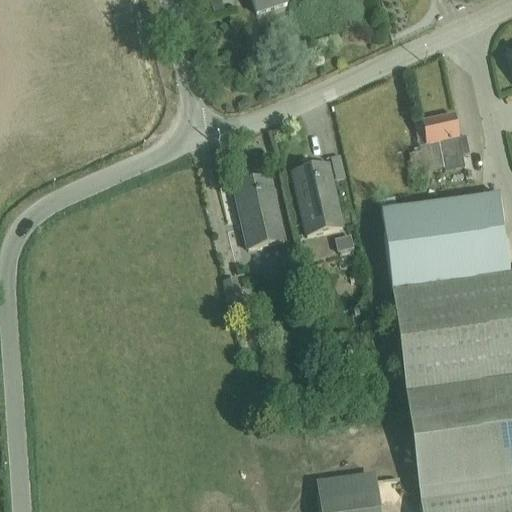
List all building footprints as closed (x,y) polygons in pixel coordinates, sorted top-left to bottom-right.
[(220,0),(216,0),(209,2),(213,17),(224,13),(220,0)] [(250,0),(256,17),(287,7),(284,0),(250,0)] [(454,118),(421,125),(426,150),(438,147),(442,165),(437,166),(440,177),(465,171),(462,159),(469,158),(465,140),(458,141),(454,118)] [(327,168),(292,176),(307,241),(343,233),(327,168)] [(269,181),(234,189),(248,254),(284,246),(269,181)] [(391,296),(511,280),(511,271),(503,200),(380,216),(391,296)] [(351,239),(335,243),(338,256),(354,252),(351,239)] [(511,280),(391,296),(418,501),(511,488),(511,280)] [(237,281),(221,285),(230,319),(246,315),(237,281)] [(379,511),(375,478),(315,486),(318,511),(379,511)] [(511,511),(511,493),(419,506),(419,511),(511,511)]
